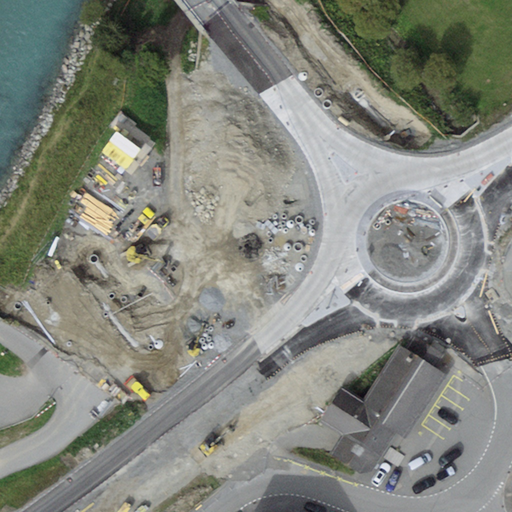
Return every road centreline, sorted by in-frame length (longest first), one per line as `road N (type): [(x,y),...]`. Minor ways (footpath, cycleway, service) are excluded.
road 1 (primary): [(357,267),(333,298),(49,511)]
road 2 (primary): [(105,511),(359,321),(392,308)]
road 3 (track): [(299,243),(267,187),(172,81),(174,41),(200,0)]
road 4 (residential): [(405,511),(279,475),(210,511)]
road 5 (unclassified): [(206,0),(323,144)]
road 6 (unclassified): [(90,410),(57,370),(0,329)]
